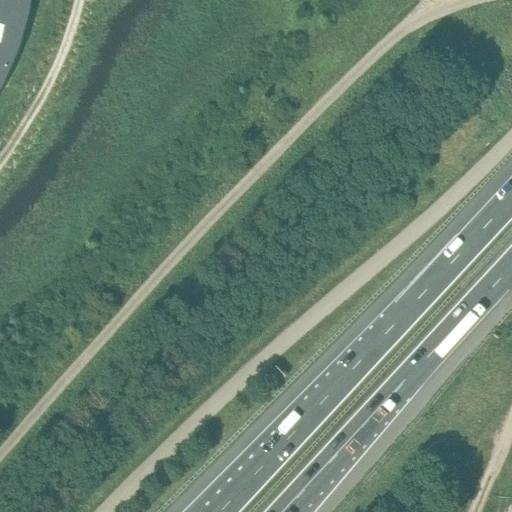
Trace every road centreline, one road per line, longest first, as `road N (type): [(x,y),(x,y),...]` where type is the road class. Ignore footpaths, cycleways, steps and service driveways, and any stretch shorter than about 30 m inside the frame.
road 1 (unclassified): [(0,450),(367,56),(414,20),(460,0)]
road 2 (unclassified): [(126,511),(511,139)]
road 3 (motorway): [(511,198),(221,511)]
road 4 (motorway): [(282,511),(511,266)]
